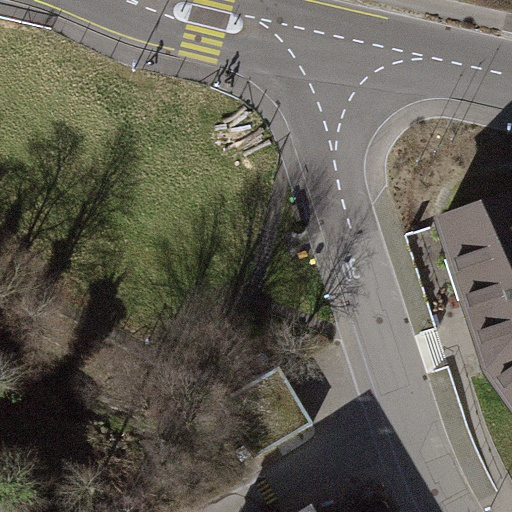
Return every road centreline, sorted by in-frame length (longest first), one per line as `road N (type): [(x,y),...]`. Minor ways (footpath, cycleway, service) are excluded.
road 1 (residential): [(450,511),(398,386),(334,151),(340,45)]
road 2 (tertiary): [(131,0),(340,45)]
road 3 (tertiary): [(340,45),(511,77)]
